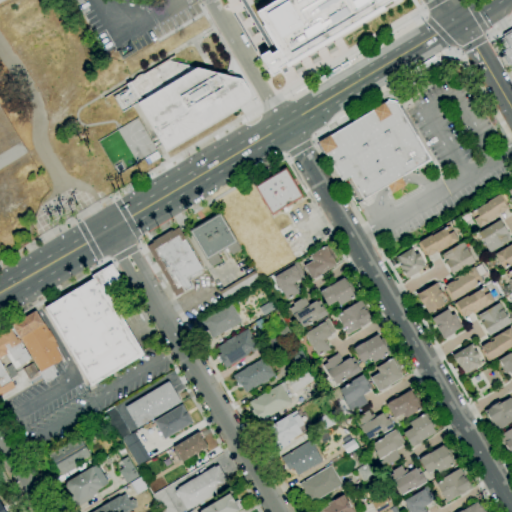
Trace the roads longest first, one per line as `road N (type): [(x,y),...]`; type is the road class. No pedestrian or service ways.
road 1 (residential): [(284,124),(511,507)]
road 2 (residential): [(109,229),(279,511)]
road 3 (primary): [(109,229),(284,124)]
road 4 (primary): [(284,124),(457,20)]
road 5 (track): [(98,205),(90,191),(62,181),(39,144),(34,102),(0,43)]
road 6 (primary): [(0,293),(109,229)]
